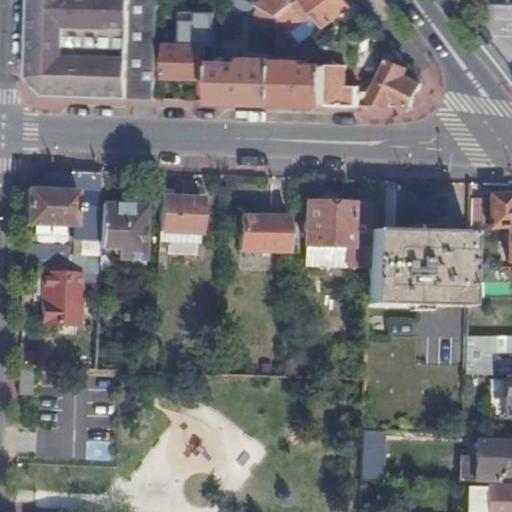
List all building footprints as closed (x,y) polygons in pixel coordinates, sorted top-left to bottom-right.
[(131,0),(30,0),(29,72),(51,95),(89,96),(128,98),(131,0)] [(151,0),(131,0),(128,98),(139,98),(140,71),(148,72),(151,0)] [(139,98),(156,99),(158,0),(151,0),(148,72),(140,71),(139,98)] [(280,16),(296,4),(293,0),(266,0),(259,5),(260,6),(280,16)] [(353,6),(347,0),(301,0),(296,4),(280,16),(293,32),(317,12),(328,25),(353,6)] [(280,34),(280,16),(260,6),(259,5),(253,20),(280,34)] [(299,47),(316,35),(328,25),(317,12),(293,32),(297,38),(293,41),(299,47)] [(363,29),(375,21),(368,12),(357,21),(363,29)] [(285,47),(293,41),(297,38),(293,32),(280,16),(280,34),(280,47),(285,47)] [(330,64),(343,64),(342,41),(330,41),(330,64)] [(200,100),(215,101),(216,62),(217,45),(169,44),(169,77),(201,77),(200,100)] [(412,107),(423,84),(406,76),(410,68),(403,65),(405,60),(397,50),(373,98),(392,107),(396,98),(412,107)] [(306,104),(329,104),(330,64),(312,64),(312,60),(285,59),(284,53),(280,53),(279,59),(278,103),(306,104)] [(247,102),(278,103),(279,59),(249,58),(249,62),(238,62),(238,56),(233,56),(234,62),(216,62),(215,101),(247,102)] [(329,104),(361,105),(361,85),(348,84),(348,64),(343,64),(330,64),(329,104)] [(100,205),(100,175),(49,173),(30,189),(26,189),(24,226),(75,228),(75,218),(85,218),(85,222),(82,227),(82,239),(99,240),(100,205)] [(488,197),(489,227),(507,227),(511,226),(511,204),(510,204),(509,196),(488,197)] [(200,199),(160,197),(159,233),(199,235),(200,199)] [(483,199),(469,199),(468,228),(483,227),(483,199)] [(369,231),(369,205),(306,204),(305,222),(303,222),(303,233),(305,234),(305,247),(347,248),(347,267),(368,268),(369,231)] [(146,207),(100,205),(99,240),(99,249),(119,249),(120,259),(129,260),(129,270),(144,270),(146,207)] [(288,253),(289,218),(241,216),(239,251),(288,253)] [(467,269),(468,234),(369,231),(368,268),(366,306),(466,309),(467,269)] [(24,244),(23,270),(42,271),(68,272),(68,234),(40,233),(40,244),(24,244)] [(347,248),(305,247),(305,266),(347,267),(347,248)] [(79,325),(80,272),(68,272),(42,271),(42,325),(79,325)] [(511,336),(465,337),(465,374),(469,375),(490,375),(491,360),(481,359),(481,351),(511,351),(511,336)] [(20,369),(19,396),(32,397),(33,370),(20,369)] [(490,390),(490,375),(469,375),(468,389),(490,390)] [(511,379),(503,380),(503,419),(511,418),(511,379)] [(374,432),(362,431),(361,479),(372,480),(374,432)] [(489,483),(511,483),(511,444),(474,443),(474,483),(489,483)] [(372,480),(361,479),(360,494),(374,495),(374,480),(372,480)] [(466,511),(511,511),(511,489),(489,489),(489,483),(474,483),(468,483),(466,511)]
